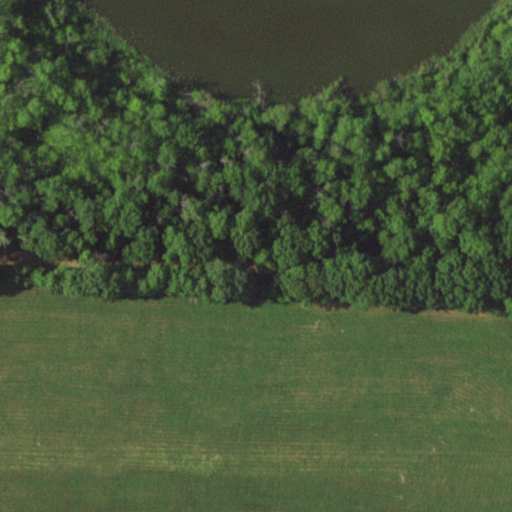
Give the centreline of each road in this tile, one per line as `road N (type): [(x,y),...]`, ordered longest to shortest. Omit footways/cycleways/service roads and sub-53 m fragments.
road 1 (residential): [(0,256),(511,260)]
road 2 (residential): [(104,257),(106,94)]
